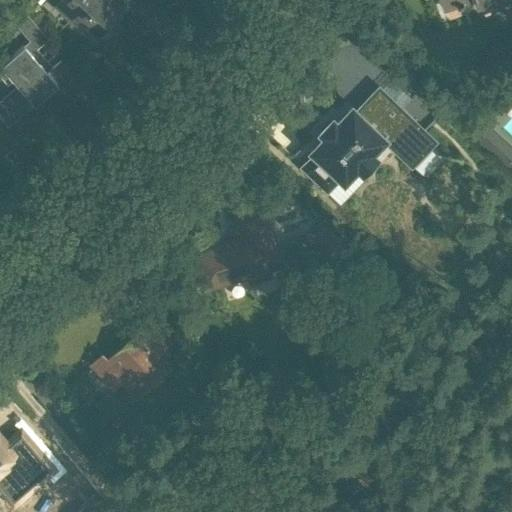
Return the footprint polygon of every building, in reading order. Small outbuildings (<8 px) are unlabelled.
[(124,10),(113,0),(57,0),(54,4),(55,5),(59,1),(73,13),(69,17),(96,42),(97,41),(93,37),(120,8),(124,11),(124,10)] [(510,0),(443,0),(447,9),(460,5),(460,6),(466,4),(466,3),(473,0),(477,0),(481,10),(510,0)] [(36,49),(48,39),(29,15),(17,25),(36,49)] [(34,103),(58,84),(24,45),(1,65),(19,85),(0,101),(0,114),(8,124),(33,102),(34,103)] [(431,145),(419,134),(424,129),(401,108),(381,89),(378,86),(356,110),(351,106),(336,122),(332,118),(331,120),(321,130),(319,132),(323,136),(309,150),(313,154),(301,167),(327,191),(339,178),(343,182),(357,168),(362,173),(377,157),(372,152),(384,139),(411,165),(431,145)] [(487,132),(495,123),(488,117),(481,125),(487,132)] [(511,145),(508,142),(496,155),(508,166),(511,162),(511,145)] [(281,259),(267,214),(232,225),(239,242),(228,246),(227,243),(226,243),(226,244),(191,255),(203,291),(223,284),(222,279),(246,271),(250,282),(271,275),(267,264),(281,259)] [(328,261),(344,243),(320,221),(304,240),(328,261)] [(172,341),(156,324),(147,331),(143,327),(107,359),(103,354),(93,363),(114,386),(122,379),(137,395),(167,368),(156,356),(172,341)] [(41,422),(32,430),(45,445),(55,437),(41,422)] [(0,489),(2,488),(17,476),(29,490),(55,467),(22,430),(7,442),(0,433),(0,489)] [(274,511),(242,486),(220,511),(274,511)] [(110,511),(94,493),(71,511),(110,511)]
